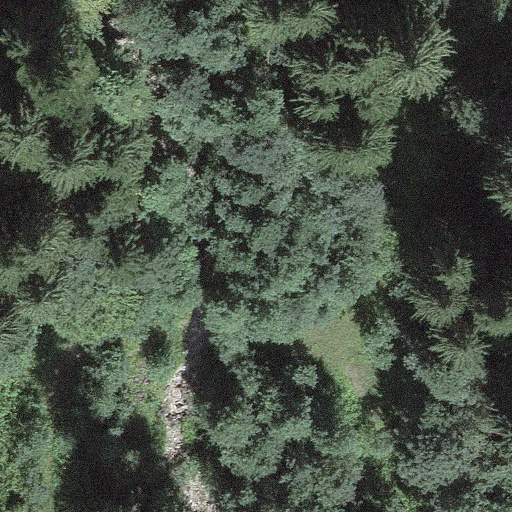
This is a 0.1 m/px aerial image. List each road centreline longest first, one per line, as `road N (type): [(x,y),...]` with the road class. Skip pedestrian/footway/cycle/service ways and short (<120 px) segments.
road 1 (track): [(393,511),(347,346),(418,127),(474,23),(497,0)]
road 2 (track): [(45,511),(49,396),(68,364),(98,345),(174,338),(347,346)]
